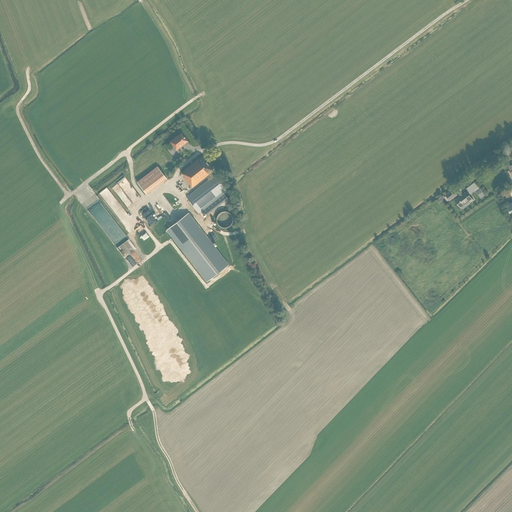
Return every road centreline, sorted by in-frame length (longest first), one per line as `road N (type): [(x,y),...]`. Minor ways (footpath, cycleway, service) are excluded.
road 1 (track): [(133,429),(129,411),(145,397),(98,295),(170,240),(204,286)]
road 2 (track): [(145,202),(133,186),(128,152),(203,94)]
road 3 (track): [(68,198),(15,112),(29,89),(27,70)]
road 4 (track): [(145,397),(157,440),(197,511)]
